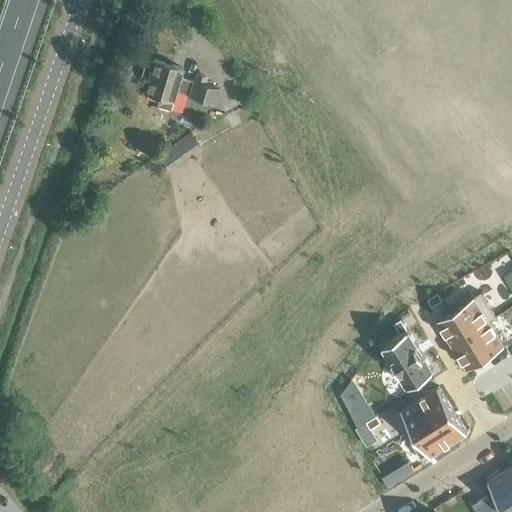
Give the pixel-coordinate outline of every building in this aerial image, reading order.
[(220,87),(208,83),(210,77),(198,74),(197,80),(195,79),(194,81),(181,77),(184,68),(153,59),(153,61),(147,59),(142,77),(148,78),(144,91),(147,92),(146,94),(161,98),(159,106),(172,110),(178,88),(191,92),(191,94),(216,102),(220,87)] [(182,138),(192,153),(202,146),(192,131),(182,138)] [(438,291),(428,298),(432,304),(442,298),(438,291)] [(437,318),(452,342),(496,315),(481,291),(437,318)] [(496,315),(452,342),(467,367),(468,366),(505,343),(490,320),(497,316),(496,315)] [(401,318),(394,322),(401,332),(408,328),(401,318)] [(401,332),(384,343),(409,384),(433,369),(408,328),(401,332)] [(438,385),(394,412),(409,436),(453,408),(438,385)] [(367,404),(352,414),(358,425),(374,415),(367,404)] [(453,408),(409,436),(423,459),(467,431),(453,408)] [(376,414),(366,420),(371,427),(381,421),(376,414)] [(511,511),(511,473),(508,467),(488,480),(507,511),(511,511)] [(396,469),(386,476),(391,483),(401,476),(396,469)] [(488,494),(474,502),(479,511),(497,511),(498,511),(488,494)]
